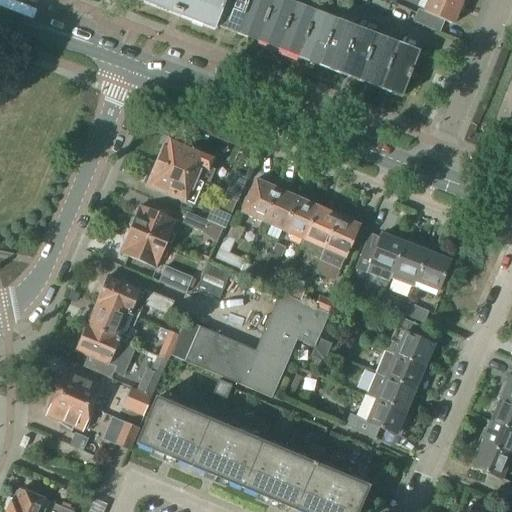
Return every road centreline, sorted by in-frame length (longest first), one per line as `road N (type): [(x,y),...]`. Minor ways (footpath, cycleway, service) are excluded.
road 1 (secondary): [(132,60),(432,175)]
road 2 (residential): [(1,309),(26,293),(50,256),(132,60)]
road 3 (residential): [(408,511),(511,265)]
road 4 (residential): [(432,175),(505,0)]
road 5 (secondary): [(0,11),(132,60)]
